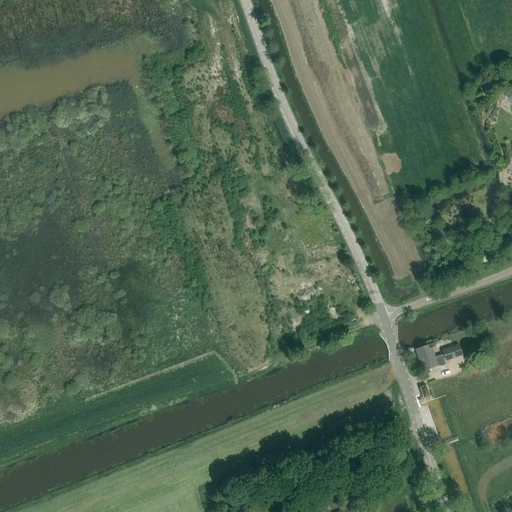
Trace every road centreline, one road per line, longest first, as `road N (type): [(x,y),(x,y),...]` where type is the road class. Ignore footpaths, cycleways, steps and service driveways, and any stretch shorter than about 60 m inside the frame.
road 1 (tertiary): [(383,313),(276,92),(244,0)]
road 2 (tertiary): [(451,511),(383,313)]
road 3 (unclassified): [(383,313),(511,265)]
